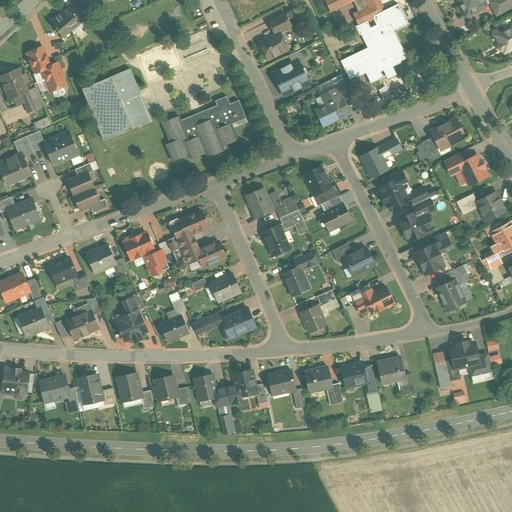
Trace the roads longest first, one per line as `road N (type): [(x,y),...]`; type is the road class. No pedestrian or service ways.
road 1 (tertiary): [(511,411),(282,450),(0,440)]
road 2 (residential): [(283,350),(150,358),(0,350)]
road 3 (residential): [(427,332),(334,141)]
road 4 (residential): [(283,350),(216,182)]
road 5 (residential): [(216,0),(293,155)]
road 6 (residential): [(68,235),(216,182)]
road 7 (residential): [(427,332),(283,350)]
road 8 (residential): [(334,141),(469,88)]
